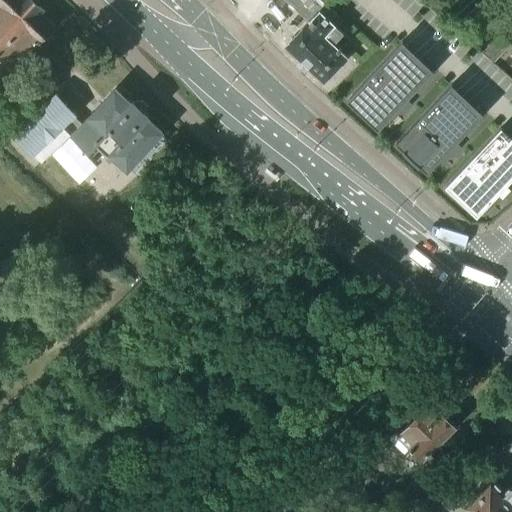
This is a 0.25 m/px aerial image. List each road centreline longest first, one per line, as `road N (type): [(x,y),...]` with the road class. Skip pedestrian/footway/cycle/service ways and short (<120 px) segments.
road 1 (primary): [(119,0),(417,255),(467,281)]
road 2 (primary): [(467,281),(432,229),(178,0)]
road 3 (residential): [(279,511),(448,340)]
